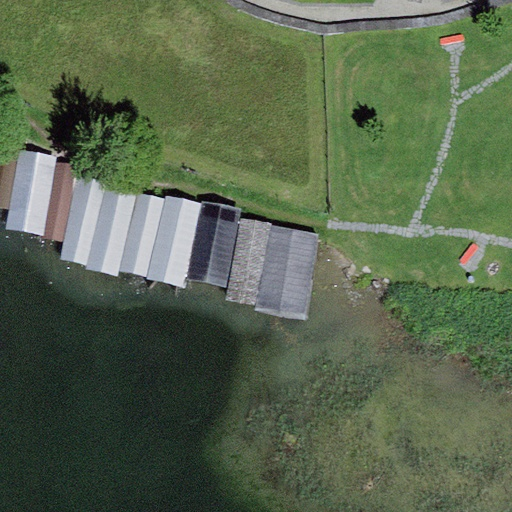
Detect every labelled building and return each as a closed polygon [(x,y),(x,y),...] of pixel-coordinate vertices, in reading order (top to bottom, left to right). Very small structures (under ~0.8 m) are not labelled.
[(22,141),(0,137),(0,215),(8,217),(20,154),(22,141)] [(59,161),(20,154),(8,217),(5,234),(44,241),(59,161)] [(76,190),(62,269),(87,274),(102,195),(76,190)] [(102,195),(87,274),(86,279),(118,285),(119,278),(134,201),(102,195)] [(134,201),(119,278),(147,284),(162,206),(134,201)] [(162,206),(147,284),(146,289),(186,296),(187,288),(201,213),(162,206)] [(241,220),(201,213),(187,288),(227,295),(239,229),(241,220)] [(271,235),(239,229),(227,295),(224,308),(256,314),(271,235)] [(318,243),(281,237),(271,235),(256,314),(255,319),(302,327),(318,243)]
